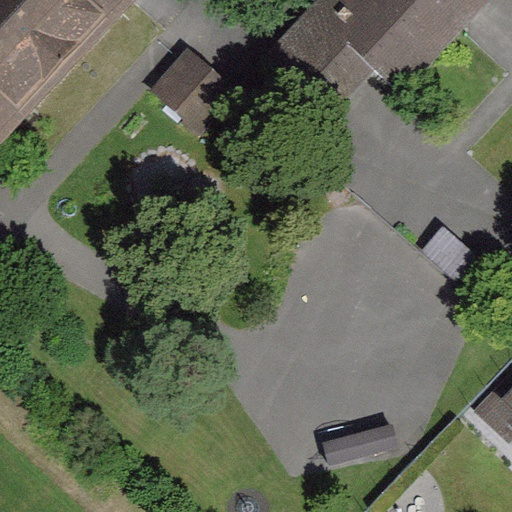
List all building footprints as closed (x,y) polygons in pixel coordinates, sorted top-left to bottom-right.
[(0,0),(0,138),(129,0),(0,0)] [(459,26),(444,12),(430,0),(326,0),(269,61),(311,100),(355,53),(397,92),(459,26)] [(511,0),(430,0),(444,12),(455,0),(511,0)] [(154,93),(200,133),(232,95),(188,55),(154,93)] [(441,234),(425,252),(456,280),(473,261),(441,234)]
